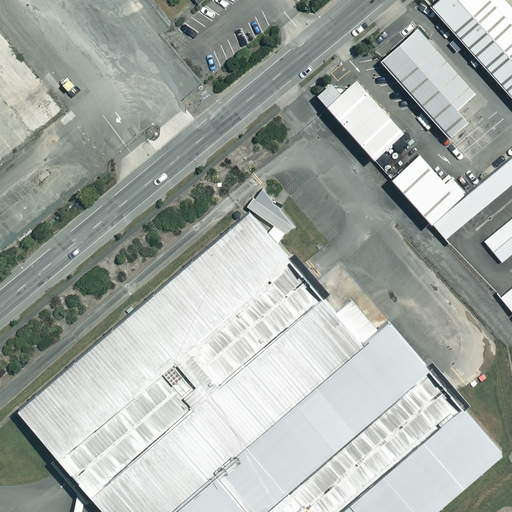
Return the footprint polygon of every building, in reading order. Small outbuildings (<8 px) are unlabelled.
[(207,0),(184,0),(194,11),(207,0)] [(511,5),(507,0),(435,0),(432,3),(511,93),(511,5)] [(0,22),(0,161),(22,143),(68,104),(0,22)] [(478,93),(418,26),(382,58),(452,136),(474,117),(464,106),(478,93)] [(405,132),(359,81),(331,105),(377,156),(405,132)] [(447,182),(422,153),(394,178),(435,225),(469,195),(452,177),(447,182)] [(511,159),(469,195),(435,225),(448,239),(511,185),(511,159)] [(170,511),(367,339),(254,211),(18,419),(100,511),(170,511)] [(511,219),(487,240),(505,263),(511,257),(511,219)] [(511,285),(502,294),(511,306),(511,285)] [(367,339),(170,511),(443,511),(507,456),(387,321),(367,339)]
